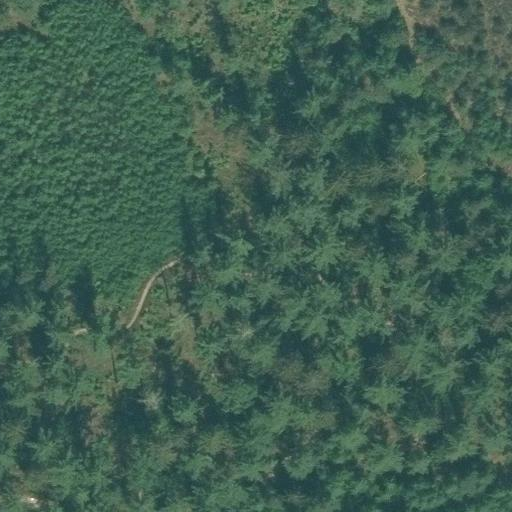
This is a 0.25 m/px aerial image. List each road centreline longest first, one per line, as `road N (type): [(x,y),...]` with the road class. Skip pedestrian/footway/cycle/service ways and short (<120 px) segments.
road 1 (track): [(368,0),(404,117),(485,221),(511,238)]
road 2 (track): [(511,473),(343,511)]
